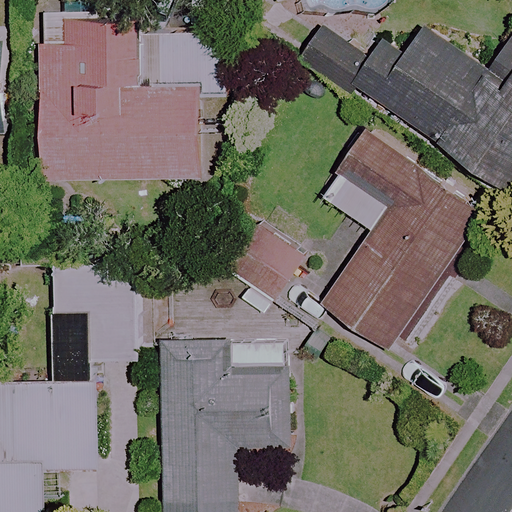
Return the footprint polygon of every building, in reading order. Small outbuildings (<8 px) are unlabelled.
[(50,176),(209,176),(208,98),(234,98),(234,31),(149,31),(149,16),(50,16),(50,176)] [(511,177),(511,52),(503,67),(431,24),(412,55),(373,32),(368,42),(332,20),(310,56),(511,177)] [(0,128),(14,129),(12,35),(0,35),(0,128)] [(494,212),(375,129),(330,192),(382,229),(332,300),(398,347),(494,212)] [(314,252),(269,221),(239,265),(284,296),(314,252)] [(144,271),(60,272),(60,310),(96,310),(96,359),(145,358),(144,271)] [(294,444),(292,339),(165,341),(167,511),(242,511),(242,445),(294,444)] [(104,381),(0,379),(0,511),(50,511),(51,467),(103,467),(104,381)]
